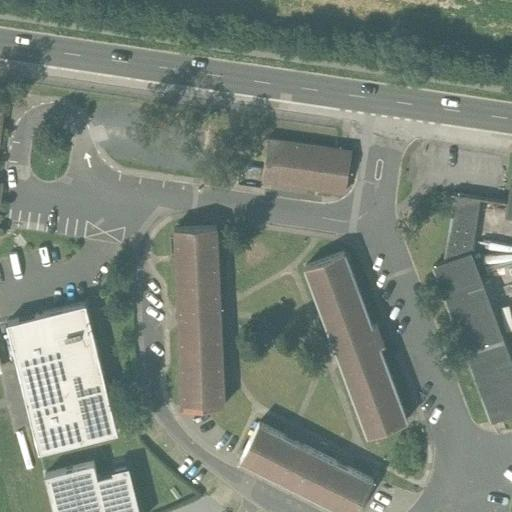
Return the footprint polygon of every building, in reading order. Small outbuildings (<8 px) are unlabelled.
[(340,148),(268,138),(262,179),(334,190),(335,181),(347,180),(349,161),(339,157),(340,148)] [(372,184),(381,185),(382,176),(381,173),(378,171),(374,172),(373,175),(372,184)] [(477,199),(454,195),(444,261),(431,266),(490,421),(511,412),(511,364),(469,251),(477,199)] [(223,405),(215,225),(173,227),(181,407),(223,405)] [(372,326),(344,251),(305,265),(368,435),(407,420),(380,346),(385,344),(377,324),(372,326)] [(117,432),(85,303),(7,323),(39,451),(117,432)] [(357,511),(373,481),(258,422),(239,460),(341,511),(357,511)] [(45,475),(53,511),(140,511),(129,466),(112,470),(113,473),(97,477),(93,463),(45,475)]
